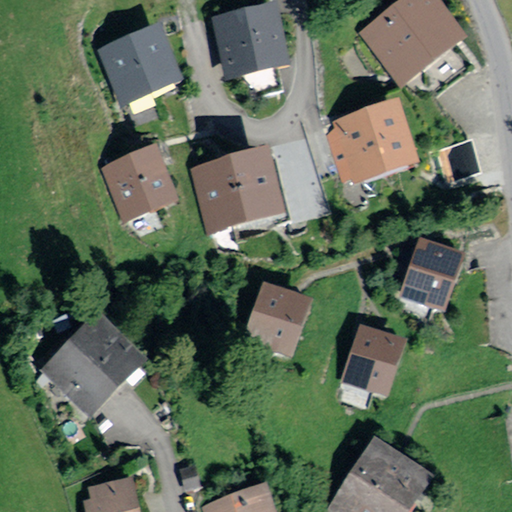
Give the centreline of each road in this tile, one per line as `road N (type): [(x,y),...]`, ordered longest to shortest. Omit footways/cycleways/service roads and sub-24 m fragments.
road 1 (residential): [(302,0),(303,105),(297,118),(265,131),(228,119),(206,79),(187,0)]
road 2 (residential): [(180,511),(160,445),(125,400)]
